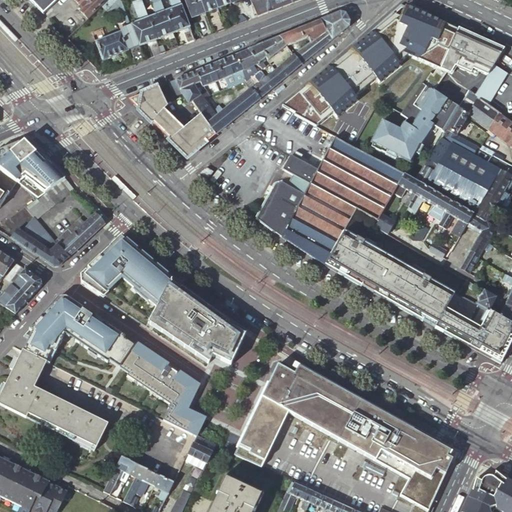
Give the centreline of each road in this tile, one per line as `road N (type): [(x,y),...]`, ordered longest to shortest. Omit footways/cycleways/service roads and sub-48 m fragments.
road 1 (primary): [(133,211),(230,288),(481,434)]
road 2 (primary): [(501,392),(297,283),(218,231),(165,183)]
road 3 (residential): [(386,0),(165,183)]
road 4 (tertiary): [(86,96),(338,0)]
road 5 (primary): [(37,117),(133,211)]
road 6 (primary): [(86,96),(0,7)]
